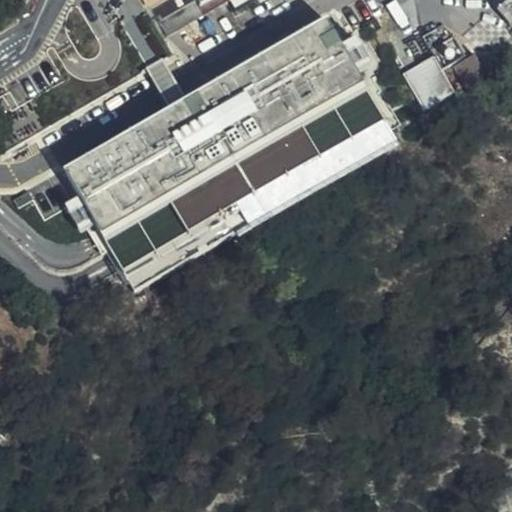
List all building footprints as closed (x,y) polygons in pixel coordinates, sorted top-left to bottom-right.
[(511,0),(168,0),(151,10),(167,38),(229,2),(228,0),(500,0),(511,13),(511,0)] [(228,0),(229,2),(234,10),(251,0),(228,0)] [(161,64),(176,55),(146,7),(0,96),(0,154),(3,159),(148,72),(161,64)] [(170,110),(62,172),(78,199),(93,226),(121,274),(383,123),(355,75),(340,49),(324,21),(183,102),(170,110)] [(371,34),(380,50),(389,45),(381,29),(371,34)] [(340,49),(355,75),(370,67),(354,40),(340,49)] [(474,56),(448,71),(467,104),(492,89),(474,56)] [(433,59),(400,77),(421,113),(453,95),(433,59)] [(161,64),(148,72),(161,94),(170,110),(183,102),(174,87),(161,64)] [(121,274),(132,293),(394,142),(383,123),(121,274)] [(13,202),(17,210),(32,201),(27,193),(13,202)] [(93,226),(78,199),(64,208),(79,234),(93,226)]
